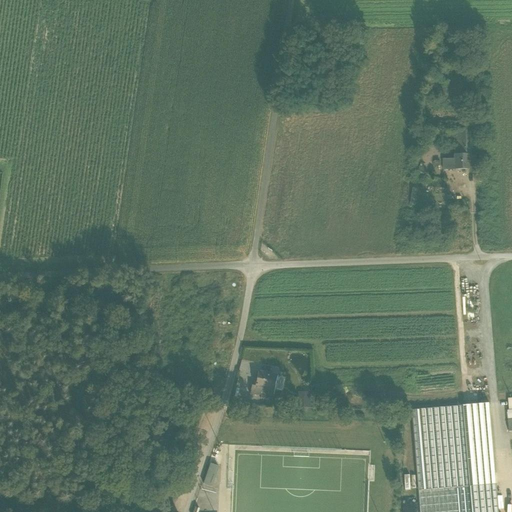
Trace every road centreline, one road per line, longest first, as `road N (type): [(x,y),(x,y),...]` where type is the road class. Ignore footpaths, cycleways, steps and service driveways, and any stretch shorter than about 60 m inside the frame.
road 1 (unclassified): [(252,266),(291,0)]
road 2 (unclassified): [(511,256),(252,266)]
road 3 (unclassified): [(185,511),(222,404),(252,266)]
road 4 (unclassified): [(252,266),(0,276)]
